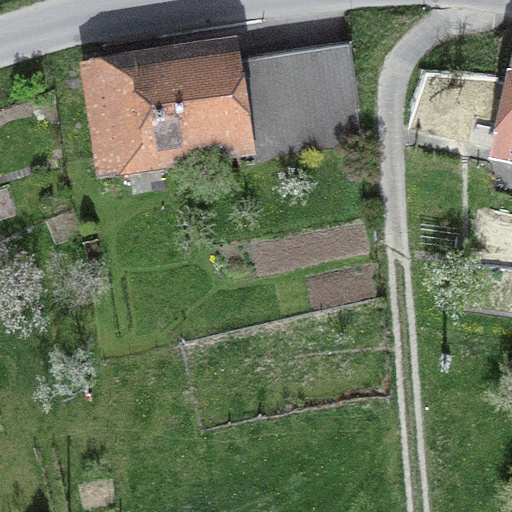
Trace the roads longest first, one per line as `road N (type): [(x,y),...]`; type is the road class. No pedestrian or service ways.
road 1 (track): [(410,511),(383,108),(389,60),(421,31),(469,17),(471,0)]
road 2 (tertiary): [(181,0),(0,43)]
